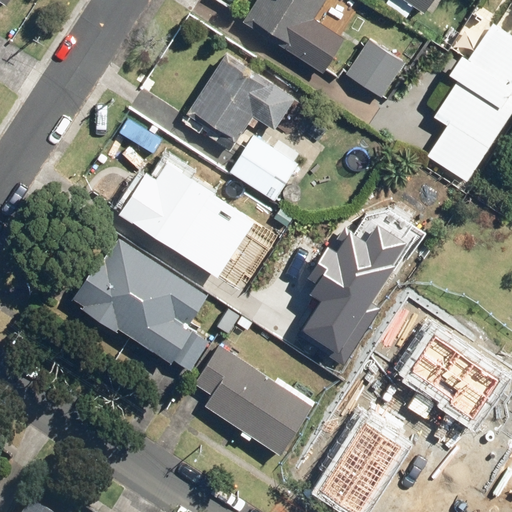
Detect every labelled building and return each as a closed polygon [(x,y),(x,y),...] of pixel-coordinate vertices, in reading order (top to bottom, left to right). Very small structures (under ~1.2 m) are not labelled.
[(326,0),(257,0),(245,20),(324,69),(345,35),(316,17),(326,0)] [(410,0),(425,9),(430,0),(410,0)] [(511,22),(496,12),(470,54),(463,50),(450,70),(457,74),(432,114),(447,123),(427,153),(469,179),(511,111),(511,22)] [(407,60),(370,37),(347,73),(383,96),(407,60)] [(234,139),(252,111),(275,126),(297,93),(273,78),(227,49),(188,110),(234,139)] [(300,159),(293,155),(298,148),(280,136),(276,143),(255,130),(229,170),(274,200),(300,159)] [(166,157),(158,171),(148,165),(118,214),(181,253),(196,228),(208,235),(231,197),(166,157)] [(489,215),(467,201),(452,225),(474,238),(489,215)] [(511,235),(511,229),(495,218),(480,243),(500,255),(511,235)] [(211,339),(187,324),(209,290),(118,230),(74,299),(191,371),(211,339)] [(277,247),(264,238),(248,263),(261,271),(277,247)] [(389,285),(341,254),(310,303),(358,333),(389,285)] [(265,303),(250,293),(233,318),(249,328),(265,303)] [(188,393),(282,451),(314,401),(220,342),(188,393)] [(511,399),(511,358),(486,343),(463,381),(507,408),(511,399)] [(393,356),(383,348),(357,379),(367,387),(305,462),(354,502),(391,458),(416,479),(443,447),(418,426),(452,385),(408,349),(403,344),(393,356)] [(511,429),(503,445),(511,450),(511,468),(506,478),(511,482),(511,429)] [(511,511),(511,496),(507,493),(494,511),(511,511)] [(57,511),(34,497),(23,511),(57,511)]
